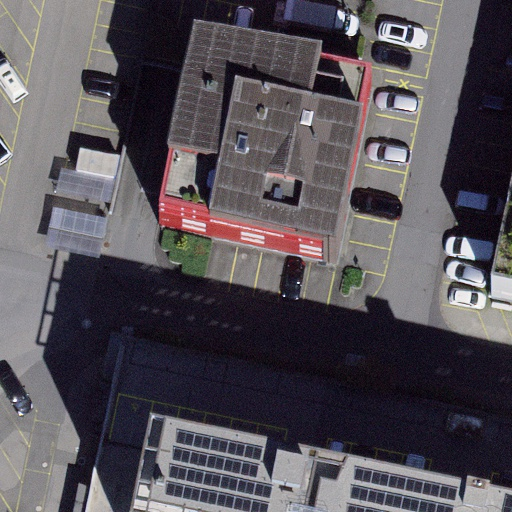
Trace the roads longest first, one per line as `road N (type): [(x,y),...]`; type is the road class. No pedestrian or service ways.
road 1 (residential): [(396,359),(0,287)]
road 2 (residential): [(396,359),(474,0)]
